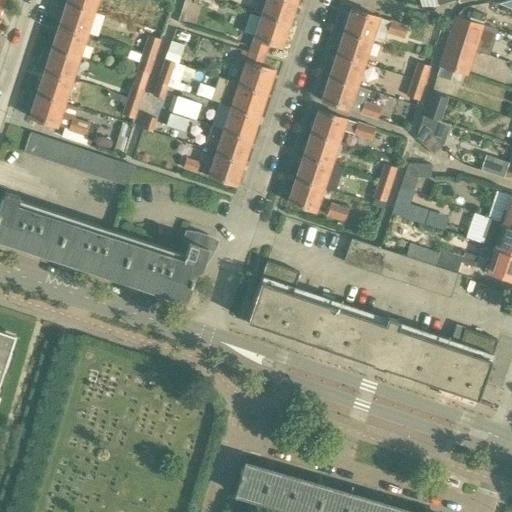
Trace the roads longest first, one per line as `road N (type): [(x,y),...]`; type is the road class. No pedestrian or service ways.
road 1 (residential): [(206,337),(319,0)]
road 2 (tertiary): [(505,443),(206,337)]
road 3 (residential): [(485,511),(234,438)]
road 4 (tertiary): [(206,337),(0,269)]
